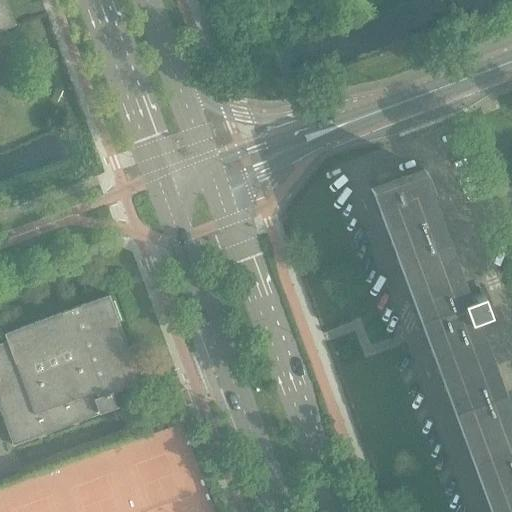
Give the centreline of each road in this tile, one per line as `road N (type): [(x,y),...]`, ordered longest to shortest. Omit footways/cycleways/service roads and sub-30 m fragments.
road 1 (tertiary): [(334,511),(212,172)]
road 2 (tertiary): [(166,189),(280,511)]
road 3 (tertiary): [(413,101),(291,118),(229,115),(186,99)]
road 4 (unclassified): [(212,172),(413,101)]
road 5 (tertiary): [(97,0),(166,189)]
